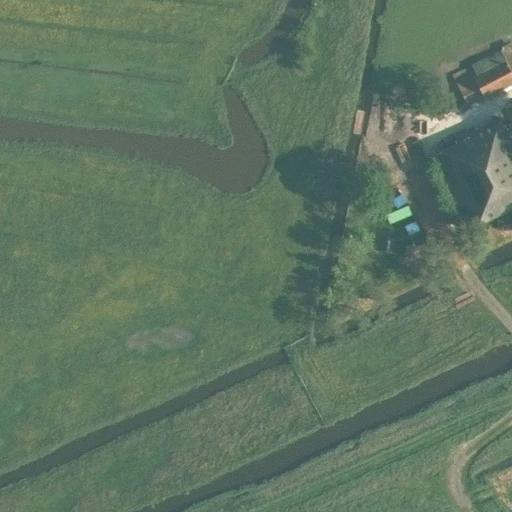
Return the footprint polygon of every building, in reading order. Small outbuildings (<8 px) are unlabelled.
[(471,72),(455,80),(466,100),(482,92),(484,96),(511,81),(511,73),(504,58),(472,74),(471,72)] [(438,151),(476,223),(511,204),(511,143),(498,117),(454,139),(456,142),(438,151)] [(366,156),(375,174),(383,170),(388,179),(415,165),(393,122),(366,136),(374,152),(366,156)] [(353,204),(373,209),(377,191),(357,186),(353,204)] [(405,244),(404,252),(409,257),(416,254),(418,247),(412,242),(405,244)]
